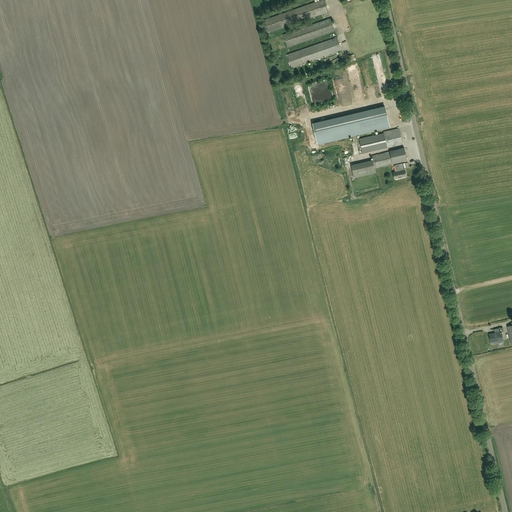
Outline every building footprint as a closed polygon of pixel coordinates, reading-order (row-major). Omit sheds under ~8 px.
[(323,0),(322,0),(276,16),(262,20),(266,33),(302,21),(305,27),(269,40),(273,52),(334,31),(330,19),(306,27),(304,20),(328,12),(323,0)] [(334,38),(287,55),(275,59),(280,72),(341,51),(336,37),(334,38)] [(318,144),(389,127),(385,107),(313,124),(318,144)] [(384,134),(361,139),(359,139),(362,153),(394,146),(394,144),(402,142),(399,129),(383,132),(384,134)] [(389,151),(389,152),(372,156),(373,160),(351,165),(354,178),(376,173),(375,168),(392,164),(407,160),(404,147),(389,151)] [(393,172),(394,179),(406,177),(403,163),(395,165),(396,172),(393,172)] [(497,333),(489,335),(491,344),(503,341),(501,332),(503,332),(502,327),(496,329),(497,333)]
